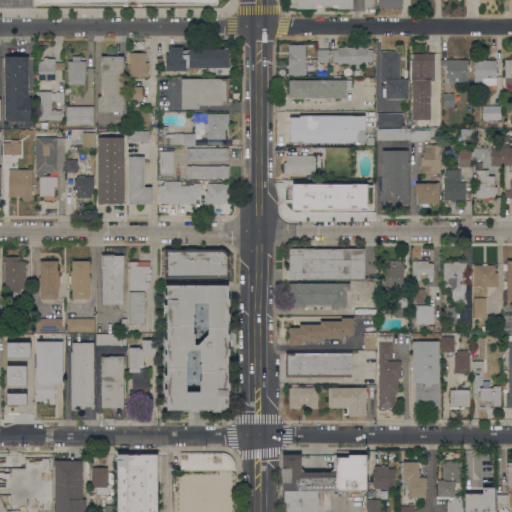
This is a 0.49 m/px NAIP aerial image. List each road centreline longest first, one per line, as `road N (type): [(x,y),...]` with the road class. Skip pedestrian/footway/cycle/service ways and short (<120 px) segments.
road 1 (residential): [(511,232),(0,233)]
road 2 (residential): [(511,30),(0,31)]
road 3 (tertiary): [(255,511),(255,0)]
road 4 (residential): [(511,433),(0,433)]
